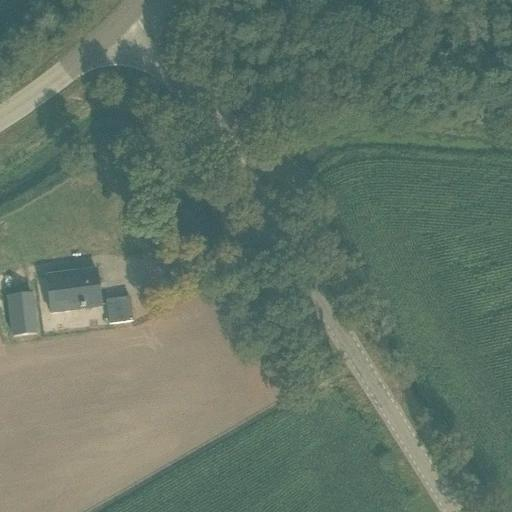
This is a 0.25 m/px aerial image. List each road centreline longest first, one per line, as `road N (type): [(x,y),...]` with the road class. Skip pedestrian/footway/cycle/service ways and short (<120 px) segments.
road 1 (unclassified): [(452,511),(222,141),(126,22)]
road 2 (track): [(222,141),(460,0)]
road 3 (tertiary): [(0,116),(126,22)]
